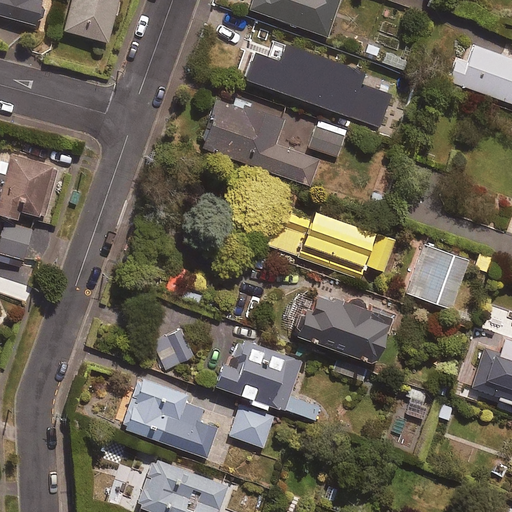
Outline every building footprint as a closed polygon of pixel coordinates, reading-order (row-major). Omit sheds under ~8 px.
[(38,0),(0,0),(0,15),(32,24),(38,0)] [(116,0),(69,0),(60,29),(103,42),(116,0)] [(250,0),(247,9),(324,36),(337,0),(250,0)] [(361,74),(272,41),(266,58),(250,52),(240,78),(377,128),(389,95),(357,83),(361,74)] [(511,59),(471,45),(465,62),(455,58),(447,81),(511,104),(511,59)] [(284,111),(236,95),(232,107),(213,101),(197,147),(308,184),(317,159),(273,144),(284,111)] [(347,130),(316,119),(306,148),(336,159),(347,130)] [(56,169),(10,154),(4,174),(0,173),(0,215),(14,220),(17,210),(40,217),(56,169)] [(371,234),(308,210),(304,221),(278,211),(265,245),(354,278),(371,234)] [(30,230),(3,222),(0,233),(0,253),(21,259),(30,230)] [(393,240),(378,235),(366,266),(382,272),(393,240)] [(466,261),(421,244),(406,282),(411,284),(407,294),(448,310),(466,261)] [(494,259),(477,254),(473,267),(490,272),(494,259)] [(186,269),(173,263),(159,295),(172,300),(186,269)] [(387,319),(314,294),(308,311),(299,308),(290,336),(371,364),(387,319)] [(191,356),(178,329),(151,342),(164,370),(191,356)] [(299,365),(237,343),(229,366),(220,362),(212,385),(250,399),(248,403),(263,408),(264,404),(282,411),(299,365)] [(511,353),(483,344),(467,389),(511,404),(511,408),(511,353)] [(184,394),(136,378),(119,428),(204,458),(215,428),(196,421),(201,409),(181,402),(184,394)] [(426,391),(410,387),(403,416),(424,421),(428,407),(423,406),(426,391)] [(316,406),(289,395),(284,409),(311,420),(316,406)] [(272,418),(238,406),(228,436),(261,447),(272,418)] [(216,511),(226,485),(151,459),(134,507),(149,511),(216,511)]
